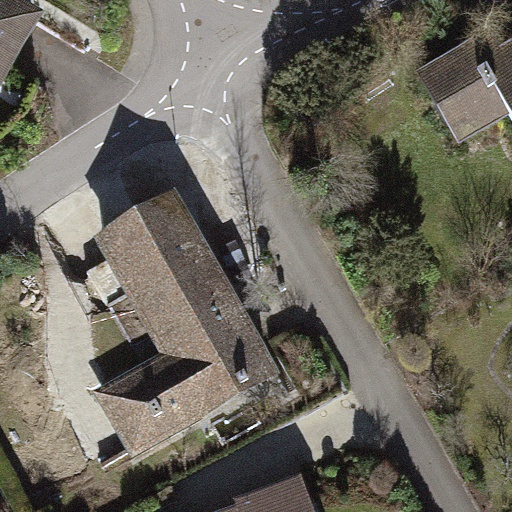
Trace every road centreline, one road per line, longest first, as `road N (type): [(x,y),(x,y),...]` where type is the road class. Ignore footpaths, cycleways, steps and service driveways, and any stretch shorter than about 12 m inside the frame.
road 1 (residential): [(228,101),(446,511)]
road 2 (residential): [(0,216),(228,101)]
road 3 (residential): [(228,101),(375,0)]
